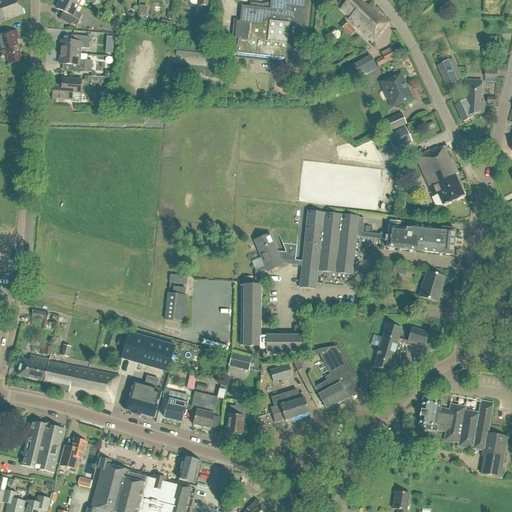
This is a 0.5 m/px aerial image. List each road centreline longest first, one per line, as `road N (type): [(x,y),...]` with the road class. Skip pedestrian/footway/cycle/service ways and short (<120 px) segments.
road 1 (unclassified): [(0,382),(16,307),(34,0)]
road 2 (secondary): [(270,463),(225,458),(0,394)]
road 3 (unclassified): [(488,174),(470,161),(405,33),(378,0)]
road 4 (tertiary): [(463,358),(460,323),(483,199)]
road 5 (residential): [(270,463),(275,440),(355,414),(375,424)]
